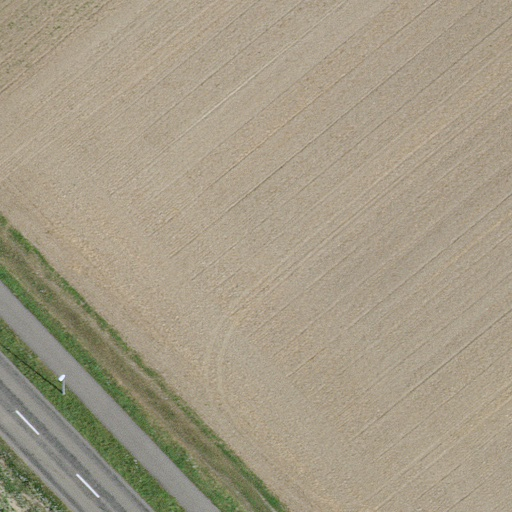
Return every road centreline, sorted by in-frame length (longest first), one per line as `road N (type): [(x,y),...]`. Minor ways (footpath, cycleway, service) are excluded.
road 1 (track): [(0,250),(255,511)]
road 2 (tertiary): [(0,371),(130,511)]
